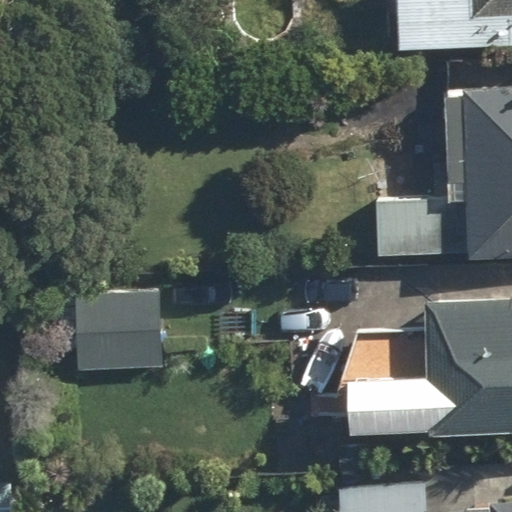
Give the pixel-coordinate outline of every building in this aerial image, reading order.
[(511,0),(423,0),(424,35),(511,33),(511,0)] [(511,72),(486,73),(486,79),(464,80),(466,191),(385,192),(386,247),(511,245),(511,72)] [(511,285),(448,287),(449,359),(376,361),(377,417),(450,416),(451,421),(511,420),(511,285)] [(152,294),(65,297),(68,374),(156,371),(152,294)] [(440,511),(438,475),(354,479),(356,511),(440,511)] [(511,511),(511,495),(480,496),(480,511),(511,511)]
